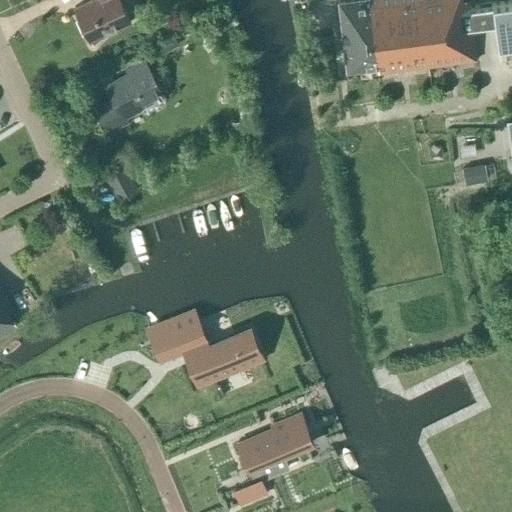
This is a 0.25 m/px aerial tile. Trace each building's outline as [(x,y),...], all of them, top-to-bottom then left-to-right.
[(128,22),(129,23),(130,22),(119,0),(95,0),(92,2),(90,0),(75,7),(75,6),(74,7),(92,47),(93,46),(88,35),(102,29),(104,33),(128,22)] [(342,0),(337,1),(346,71),(377,67),(377,74),(476,62),(471,25),(493,22),(497,50),(511,48),(511,2),(469,8),(467,0),(342,0)] [(170,17),(161,23),(166,30),(175,25),(170,17)] [(170,30),(149,44),(158,57),(178,43),(170,30)] [(126,120),(124,116),(162,95),(143,60),(126,70),(128,73),(105,85),(113,99),(95,109),(107,131),(126,120)] [(347,83),(340,84),(342,101),(345,101),(349,101),(349,103),(358,102),(356,80),(347,80),(347,83)] [(243,119),(231,121),(233,131),(245,128),(243,119)] [(474,182),(494,179),(491,154),(471,157),(474,182)] [(122,161),(100,173),(116,202),(138,190),(122,161)] [(511,242),(502,246),(511,270),(511,269),(511,242)] [(0,333),(16,325),(9,311),(12,309),(0,288),(0,333)] [(200,325),(154,343),(161,361),(185,351),(197,381),(261,355),(250,327),(207,344),(200,325)] [(263,429),(237,440),(248,466),(311,440),(300,411),(271,423),(273,427),(264,430),(263,429)] [(259,474),(233,485),(240,501),(266,490),(259,474)]
